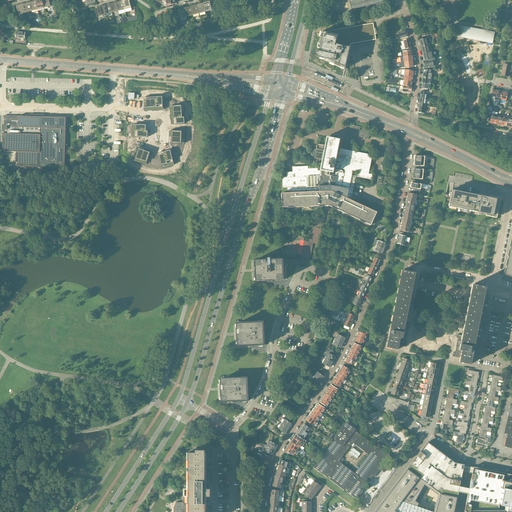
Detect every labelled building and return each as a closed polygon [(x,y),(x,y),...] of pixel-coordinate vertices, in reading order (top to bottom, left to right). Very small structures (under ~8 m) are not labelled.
[(41,0),(38,0),(35,1),(38,10),(44,8),(41,0)] [(128,0),(124,0),(122,1),(124,10),(131,8),(128,0)] [(348,0),(351,10),(353,9),(382,2),(382,0),(348,0)] [(35,1),(29,2),(31,11),(38,10),(35,1)] [(122,1),(116,2),(118,11),(124,10),(122,1)] [(213,4),(210,4),(209,1),(209,2),(205,3),(204,2),(202,3),(203,3),(205,12),(212,10),(211,9),(212,8),(214,8),(213,4)] [(29,2),(23,4),(25,13),(31,11),(29,2)] [(116,2),(110,4),(112,13),(118,11),(116,2)] [(203,3),(198,5),(198,4),(196,5),(199,14),(205,12),(203,3)] [(23,4),(16,6),(18,15),(25,13),(23,4)] [(110,4),(103,6),(105,15),(112,13),(110,4)] [(196,5),(192,6),(191,5),(190,6),(190,7),(192,15),(199,14),(196,5)] [(103,6),(97,7),(97,8),(99,16),(105,15),(103,6)] [(190,7),(186,8),(185,7),(184,8),(186,17),(192,15),(190,7)] [(184,8),(179,10),(179,9),(177,10),(180,19),(186,17),(184,8)] [(373,23),(323,32),(317,57),(344,70),(350,44),(376,40),(373,23)] [(481,30),(460,26),(457,37),(479,41),(479,43),(480,44),(481,44),(482,44),(483,44),(484,44),(485,44),(485,42),(492,43),(494,33),(487,31),(488,27),(487,27),(486,26),(485,26),(484,26),(483,26),(482,26),(481,30)] [(25,33),(16,32),(15,40),(20,41),(20,38),(24,39),(25,33)] [(427,38),(420,40),(421,47),(429,45),(429,42),(428,42),(427,38)] [(403,45),(400,46),(401,50),(404,49),(405,52),(411,51),(411,48),(409,39),(403,41),(402,41),(403,45)] [(429,45),(421,47),(423,54),(431,52),(429,45)] [(431,52),(423,54),(425,60),(432,58),(431,52)] [(501,75),(508,77),(510,70),(511,70),(511,63),(510,66),(503,64),(501,75)] [(500,91),(499,91),(496,91),(492,90),(491,96),(495,97),(494,100),(500,101),(502,91),(500,91)] [(426,92),(421,91),(420,99),(425,99),(428,99),(428,96),(428,94),(428,92),(426,92)] [(420,99),(419,106),(424,107),(425,103),(427,104),(427,100),(425,100),(425,99),(420,99)] [(64,168),(66,118),(44,117),(44,115),(33,115),(33,117),(4,116),(3,134),(2,152),(16,152),(15,167),(64,168)] [(348,135),(368,139),(370,129),(350,125),(348,135)] [(377,212),(368,208),(347,198),(352,171),(357,172),(356,177),(371,180),(372,175),(368,174),(372,155),(337,148),(339,141),(333,140),(327,138),(325,146),(317,144),(316,148),(314,150),(312,151),(311,153),(311,155),(311,156),(312,157),(314,159),(313,163),(321,165),(320,170),(321,171),(318,171),(317,168),(316,168),(308,169),(308,166),(296,167),(296,169),(292,170),(292,172),(286,172),(286,177),(282,177),(282,188),(287,188),(287,191),(289,191),(289,193),(281,193),(282,208),(326,206),(323,223),(313,223),(309,242),(303,241),(301,256),(300,255),(300,256),(301,256),(301,260),(284,260),(284,259),(271,259),(270,259),(270,258),(267,258),(267,260),(266,260),(266,259),(257,260),(257,263),(253,263),(254,278),(257,278),(257,281),(281,280),(281,277),(284,277),(284,264),(309,263),(313,243),(319,244),(321,229),(322,229),(321,229),(321,227),(326,226),(330,209),(331,207),(371,225),(377,212)] [(139,147),(135,158),(141,160),(144,149),(139,147)] [(144,149),(141,160),(146,162),(150,151),(144,149)] [(170,150),(164,152),(167,164),(173,162),(170,150)] [(164,152),(158,153),(161,165),(167,164),(164,152)] [(424,162),(414,160),(413,165),(417,166),(417,169),(423,170),(424,162)] [(376,186),(383,188),(386,177),(378,176),(376,186)] [(419,193),(421,184),(411,182),(410,187),(414,188),(413,192),(419,193)] [(452,190),(451,195),(448,207),(486,214),(485,216),(496,218),(500,198),(489,196),(489,198),(452,190)] [(399,235),(397,243),(404,245),(404,242),(406,243),(407,237),(399,235)] [(503,275),(511,277),(511,236),(511,237),(511,241),(510,247),(509,250),(508,256),(507,260),(508,260),(506,268),(505,275),(503,275)] [(386,244),(378,241),(376,246),(384,249),(386,244)] [(413,273),(406,271),(403,270),(391,330),(389,330),(386,347),(387,346),(397,348),(397,350),(398,345),(405,347),(406,343),(405,342),(408,326),(405,326),(403,325),(413,273)] [(484,287),(474,285),(463,337),(461,337),(458,336),(455,353),(453,352),(453,356),(460,358),(459,362),(459,361),(470,363),(470,364),(474,347),(472,346),(484,287)] [(362,299),(356,296),(353,304),(358,306),(362,299)] [(349,313),(345,322),(344,325),(349,327),(351,324),(354,316),(349,313)] [(239,345),(263,344),(263,322),(239,323),(238,321),(235,321),(236,326),(236,346),(239,346),(239,345)] [(366,335),(358,331),(357,336),(354,341),(362,344),(367,346),(368,343),(364,341),(366,335)] [(345,338),(338,335),(335,340),(343,343),(345,338)] [(343,343),(335,340),(333,344),(341,348),(343,343)] [(354,343),(351,348),(359,351),(361,347),(354,343)] [(351,348),(349,352),(357,356),(359,351),(351,348)] [(349,352),(347,357),(355,361),(357,356),(349,352)] [(335,357),(328,353),(325,358),(333,362),(334,361),(335,359),(335,358),(335,357)] [(353,366),(355,361),(347,357),(345,362),(353,366)] [(333,362),(325,358),(323,363),(330,367),(330,366),(331,367),(332,364),(333,362)] [(403,358),(401,363),(409,366),(411,361),(403,358)] [(343,366),(340,370),(347,375),(350,370),(343,366)] [(316,368),(311,375),(314,377),(321,381),(324,377),(321,375),(320,374),(321,372),(316,368)] [(479,372),(472,371),(472,369),(469,368),(467,374),(472,375),(470,381),(477,383),(479,372)] [(340,370),(337,374),(345,379),(347,375),(340,370)] [(337,374),(335,379),(342,383),(345,379),(337,374)] [(492,375),(490,385),(497,386),(498,381),(502,381),(503,377),(492,375)] [(223,401),(247,400),(246,378),(222,379),(222,377),(219,377),(220,384),(220,402),(223,402),(223,401)] [(321,381),(314,377),(311,382),(318,386),(321,381)] [(335,379),(332,383),(339,388),(342,383),(335,379)] [(396,379),(394,384),(402,386),(405,387),(407,382),(404,381),(396,379)] [(477,383),(470,381),(466,380),(465,385),(469,386),(468,391),(468,392),(475,393),(477,383)] [(331,385),(328,389),(335,394),(338,390),(331,385)] [(490,385),(488,395),(495,397),(496,391),(500,392),(501,387),(497,386),(490,385)] [(448,387),(446,398),(453,399),(454,393),(458,394),(459,390),(448,387)] [(328,389),(325,393),(332,398),(335,394),(328,389)] [(392,389),(391,394),(399,397),(401,392),(392,389)] [(475,393),(468,392),(468,391),(464,391),(463,395),(467,396),(466,402),(472,403),(473,403),(475,393)] [(325,393),(322,398),(329,402),(332,398),(325,393)] [(486,406),(493,407),(494,401),(501,402),(502,398),(500,398),(499,399),(499,398),(499,397),(495,397),(488,395),(486,406)] [(322,398),(319,402),(326,407),(329,402),(322,398)] [(451,409),(452,404),(456,404),(457,401),(457,400),(453,399),(446,398),(444,408),(451,409)] [(470,413),(472,403),(466,402),(461,401),(461,402),(460,405),(464,406),(463,412),(470,413)] [(318,404),(315,408),(322,413),(325,408),(318,404)] [(485,405),(483,416),(489,417),(491,411),(495,412),(496,408),(493,407),(486,406),(485,405)] [(315,408),(312,412),(319,417),(322,413),(315,408)] [(449,420),(450,414),(454,415),(455,411),(455,410),(451,409),(444,408),(442,418),(449,420)] [(468,424),(470,413),(463,412),(459,411),(459,412),(458,415),(462,416),(461,422),(468,424)] [(312,412),(309,416),(316,421),(319,417),(312,412)] [(309,416),(306,421),(313,426),(316,421),(309,416)] [(489,417),(483,416),(481,426),(487,427),(488,422),(493,422),(493,418),(489,417)] [(452,425),(453,422),(453,420),(449,420),(442,418),(440,429),(447,430),(447,427),(451,428),(452,425)] [(292,424),(285,419),(282,424),(288,429),(292,424)] [(367,483),(373,476),(374,477),(379,470),(381,471),(392,456),(386,451),(385,453),(362,436),(355,445),(368,454),(354,473),(341,463),(339,461),(342,457),(352,443),(354,444),(360,435),(355,430),(356,429),(345,421),(332,439),(334,440),(321,457),(322,458),(320,461),(319,460),(313,467),(327,477),(328,476),(330,478),(329,479),(344,490),(345,489),(347,491),(346,492),(354,498),(361,489),(366,482),(367,483)] [(468,424),(461,422),(457,421),(456,426),(460,427),(459,432),(464,434),(465,434),(468,424)] [(288,429),(282,424),(279,428),(285,433),(288,429)] [(304,424),(301,429),(309,435),(310,433),(308,432),(310,429),(304,424)] [(485,438),(486,432),(491,433),(491,430),(491,428),(487,427),(481,426),(479,436),(485,438)] [(304,438),(306,435),(308,437),(309,435),(301,429),(297,434),(304,438)] [(464,434),(459,432),(454,431),(453,436),(457,437),(456,443),(462,444),(464,434)] [(295,438),(294,439),(303,445),(304,443),(302,442),(304,439),(297,435),(296,435),(295,437),(295,438)] [(490,442),(491,439),(485,438),(479,436),(478,436),(475,447),(482,448),(483,444),(488,445),(490,442)] [(293,440),(291,443),(298,447),(300,445),(302,447),(303,445),(294,439),(293,440)] [(277,445),(270,441),(267,446),(275,450),(277,445)] [(427,442),(374,511),(511,511),(511,474),(473,467),(464,466),(464,464),(454,462),(427,442)] [(291,443),(289,445),(290,446),(289,447),(298,453),(301,449),(298,447),(291,443)] [(272,455),(275,450),(267,446),(265,451),(263,453),(269,456),(270,454),(272,455)] [(287,449),(285,452),(285,453),(290,454),(292,455),(293,455),(294,453),(297,455),(298,453),(289,447),(287,449)] [(353,448),(349,453),(357,459),(360,454),(353,448)] [(204,511),(205,496),(210,496),(210,489),(205,489),(204,450),(195,450),(195,453),(188,453),(188,489),(184,489),(184,496),(183,502),(176,502),(173,508),(173,511),(204,511)] [(283,461),(280,460),(279,465),(287,468),(289,462),(288,462),(288,460),(283,459),(283,461)] [(310,478),(307,482),(309,483),(318,490),(321,486),(310,478)] [(282,483),(274,481),(272,486),(280,489),(282,483)] [(314,495),(318,490),(309,483),(306,488),(314,495)] [(314,495),(306,488),(302,493),(304,494),(311,499),(314,495)]
